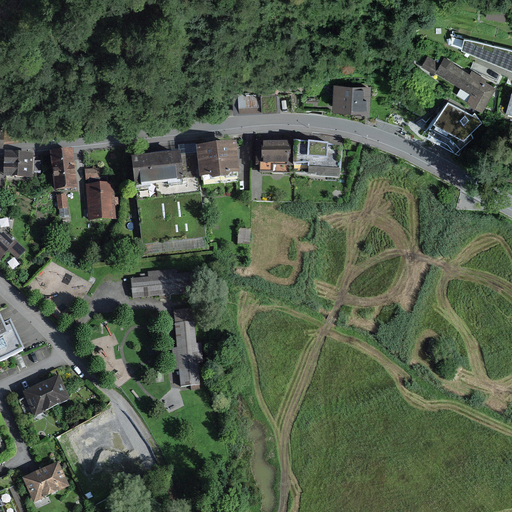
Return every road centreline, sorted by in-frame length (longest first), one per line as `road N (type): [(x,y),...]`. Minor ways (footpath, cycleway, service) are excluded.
road 1 (residential): [(511,202),(384,137),(301,119),(0,149)]
road 2 (residential): [(87,373),(0,285)]
